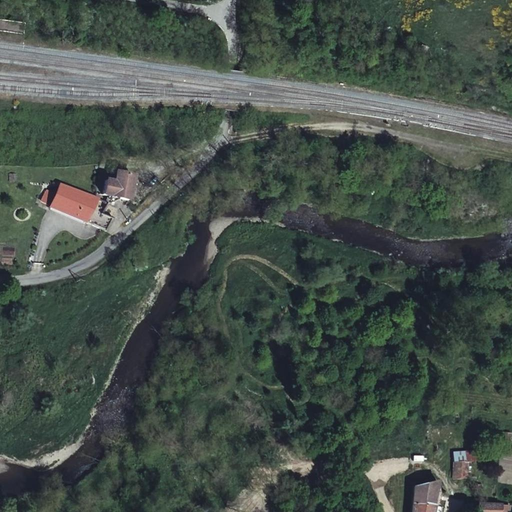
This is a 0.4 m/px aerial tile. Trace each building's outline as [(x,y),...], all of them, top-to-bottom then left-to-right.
[(91,189),(122,192),(130,171),(123,169),(121,167),(108,164),(105,170),(108,171),(105,180),(95,176),(91,189)] [(99,214),(102,207),(89,203),(89,204),(83,202),(85,193),(47,180),(44,191),(31,187),(28,198),(40,203),(39,205),(100,224),(103,215),(99,214)] [(468,460),(458,460),(458,476),(476,476),(476,461),(485,460),(485,448),(468,448),(468,460)] [(441,483),(423,480),(417,511),(437,511),(439,503),(437,503),(441,483)] [(484,501),(483,511),(507,511),(508,502),(484,501)]
